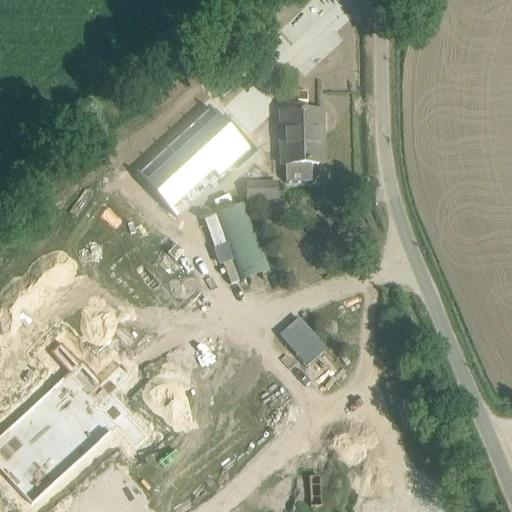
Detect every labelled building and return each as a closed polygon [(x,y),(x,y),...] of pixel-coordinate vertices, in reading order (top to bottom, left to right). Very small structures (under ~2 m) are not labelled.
[(323,130),(322,112),(279,113),(279,114),(284,114),(286,164),(280,164),(280,165),(285,165),(285,183),(311,183),(311,165),(318,164),(317,130),(323,130)] [(154,165),(140,178),(170,211),(212,172),(218,179),(234,164),(228,158),(242,145),(217,118),(189,144),(181,135),(151,163),(154,165)] [(277,183),(246,184),(247,200),(277,199),(277,183)] [(183,253),(155,222),(140,236),(142,237),(144,238),(120,260),(118,259),(119,258),(118,257),(103,271),(123,293),(137,280),(145,289),(183,253)] [(23,287),(0,308),(47,358),(52,352),(70,372),(69,373),(88,393),(118,366),(99,345),(84,359),(82,361),(80,363),(62,343),(77,329),(44,293),(35,301),(23,287)] [(329,365),(302,336),(285,352),(279,345),(253,369),(260,376),(235,399),(228,392),(208,411),(244,450),(259,437),(240,416),(246,411),(245,410),(270,387),(286,404),(329,365)] [(130,449),(172,495),(201,468),(209,477),(222,465),(193,433),(182,443),(161,421),(146,435),(128,415),(147,398),(128,378),(98,405),(117,425),(118,424),(136,444),(130,449)]
